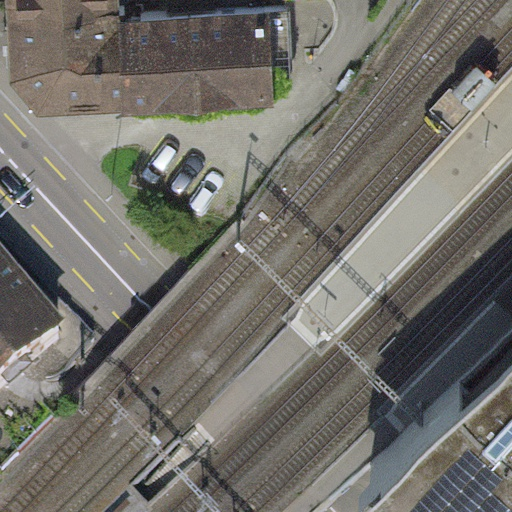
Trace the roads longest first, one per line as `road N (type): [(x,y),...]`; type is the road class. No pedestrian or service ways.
road 1 (secondary): [(338,511),(152,311)]
road 2 (secondary): [(0,148),(152,311)]
